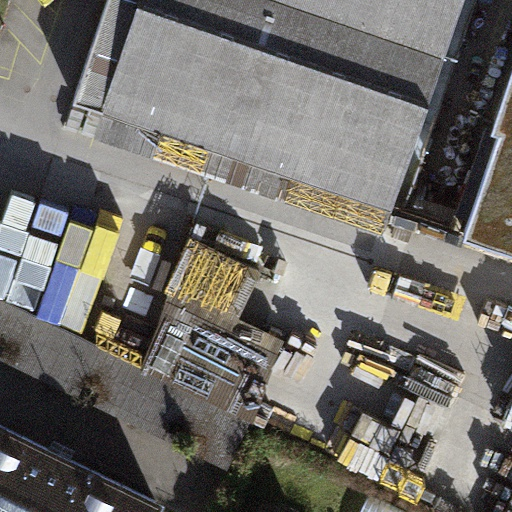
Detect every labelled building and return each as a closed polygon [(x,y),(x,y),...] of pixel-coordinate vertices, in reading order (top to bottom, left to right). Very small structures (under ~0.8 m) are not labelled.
[(112,0),(77,110),(398,213),(466,0),(112,0)] [(511,78),(497,122),(503,124),(466,235),(511,250),(511,78)] [(10,208),(0,230),(0,296),(117,347),(144,287),(34,239),(41,222),(10,208)] [(199,242),(170,317),(234,342),(263,267),(199,242)] [(162,511),(166,505),(0,425),(0,511),(162,511)]
